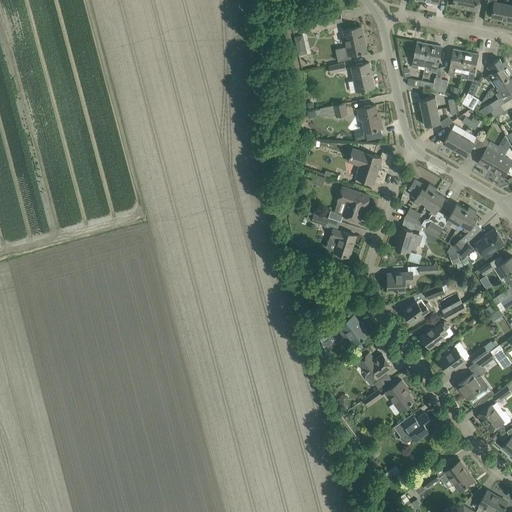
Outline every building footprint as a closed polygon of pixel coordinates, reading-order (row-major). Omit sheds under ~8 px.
[(454,0),(453,5),(477,10),(478,0),(454,0)] [(489,0),(495,1),(492,17),(503,19),(503,18),(506,19),(506,20),(511,21),(511,4),(498,2),(497,0),(489,0)] [(324,15),(326,24),(342,20),(341,12),(324,15)] [(343,29),(347,46),(336,48),(338,61),(352,58),(351,54),(367,51),(362,26),(343,29)] [(296,54),(306,54),(305,33),(296,34),(296,54)] [(419,61),(426,63),(430,43),(417,41),(412,66),(418,67),(419,61)] [(426,63),(432,64),(431,70),(437,72),(442,46),(430,43),(426,63)] [(456,69),(462,70),(466,51),(453,48),(448,73),(455,75),(456,69)] [(462,70),(468,71),(467,77),(474,78),(479,53),(466,51),(462,70)] [(492,73),(486,76),(489,82),(491,80),(494,78),(498,84),(511,74),(511,69),(508,62),(506,63),(504,60),(502,61),(500,58),(487,66),(492,73)] [(329,65),(331,73),(347,69),(345,61),(329,65)] [(352,65),(357,90),(374,87),(369,62),(352,65)] [(496,92),(496,93),(499,98),(501,97),(504,102),(511,97),(511,90),(511,74),(498,84),(501,89),(498,91),(496,92)] [(433,89),(439,90),(442,78),(435,77),(433,89)] [(439,90),(446,91),(448,79),(442,78),(439,90)] [(430,81),(428,81),(418,79),(417,86),(429,88),(430,81)] [(468,92),(462,102),(467,105),(473,95),(468,92)] [(420,99),(423,112),(438,109),(435,95),(420,99)] [(467,105),(474,109),(480,98),(473,95),(467,105)] [(320,108),(322,115),(328,114),(328,117),(336,115),(337,117),(347,114),(345,102),(320,108)] [(491,110),(494,108),(491,103),(481,109),(484,115),(491,110)] [(358,108),(360,117),(363,117),(365,131),(383,127),(381,117),(379,117),(376,104),(358,108)] [(457,110),(462,109),(461,104),(456,105),(450,106),(451,113),(457,112),(457,110)] [(491,110),(495,117),(506,111),(501,104),(494,108),(491,110)] [(423,112),(426,125),(441,122),(438,109),(423,112)] [(462,121),(468,125),(471,120),(465,116),(462,121)] [(468,125),(475,129),(478,124),(471,120),(468,125)] [(443,142),(455,149),(463,135),(451,128),(443,142)] [(358,132),(357,136),(358,139),(366,138),(365,131),(358,132)] [(478,162),(490,169),(508,139),(505,134),(495,150),(487,146),(489,142),(483,139),(475,152),(482,155),(478,162)] [(470,149),(475,152),(483,139),(478,136),(474,142),(463,135),(455,149),(467,156),(470,149)] [(490,169),(503,177),(511,161),(511,159),(504,155),(511,144),(508,139),(490,169)] [(382,157),(363,151),(353,148),(349,161),(360,164),(356,177),(374,182),(382,157)] [(414,200),(419,203),(421,200),(427,203),(435,190),(437,187),(429,182),(427,186),(424,184),(415,178),(409,187),(413,190),(411,193),(412,195),(416,197),(414,200)] [(329,217),(341,221),(343,214),(360,219),(364,207),(365,208),(370,195),(342,186),(338,199),(335,211),(331,210),(329,217)] [(435,190),(427,203),(426,204),(432,207),(429,213),(434,216),(446,196),(435,190)] [(453,221),(459,224),(467,209),(457,203),(445,222),(451,225),(453,221)] [(459,224),(460,222),(465,225),(463,230),(467,232),(468,233),(471,228),(478,216),(478,215),(477,216),(474,215),(477,210),(469,206),(467,209),(459,224)] [(416,223),(417,221),(421,213),(410,207),(405,217),(416,223)] [(307,219),(326,225),(329,217),(314,212),(314,213),(309,212),(307,219)] [(431,219),(425,228),(432,232),(437,223),(431,219)] [(438,236),(425,228),(416,223),(414,227),(420,229),(425,230),(425,231),(427,236),(426,239),(435,241),(438,236)] [(432,232),(438,236),(443,226),(437,223),(432,232)] [(402,226),(396,248),(406,251),(406,249),(411,251),(412,247),(416,248),(417,244),(420,244),(423,235),(416,233),(416,232),(412,231),(413,230),(402,226)] [(356,235),(347,232),(341,230),(341,231),(333,228),(331,235),(338,237),(334,251),(350,256),(356,235)] [(467,232),(467,233),(471,238),(477,233),(471,228),(468,233),(467,232)] [(488,234),(476,242),(486,257),(491,254),(490,253),(505,243),(495,228),(487,233),(488,234)] [(460,239),(453,246),(458,251),(464,244),(460,239)] [(458,252),(461,259),(464,256),(464,257),(474,247),(473,247),(468,241),(465,243),(464,244),(458,251),(458,252)] [(451,244),(447,251),(449,252),(451,253),(454,263),(457,263),(462,262),(461,259),(458,252),(458,251),(453,246),(451,244)] [(408,259),(419,262),(421,253),(410,250),(408,259)] [(511,255),(493,267),(500,278),(505,274),(511,269),(511,255)] [(480,267),(484,273),(494,266),(490,260),(480,267)] [(439,272),(438,264),(420,265),(420,273),(439,272)] [(396,272),(396,274),(388,274),(389,290),(406,290),(405,281),(413,281),(413,271),(396,272)] [(481,278),(486,286),(491,283),(486,275),(481,278)] [(425,290),(428,299),(445,292),(441,283),(425,290)] [(493,298),(497,304),(501,301),(511,294),(508,288),(493,298)] [(511,293),(511,294),(501,301),(504,306),(506,308),(511,304),(511,293)] [(489,297),(484,301),(488,307),(493,303),(489,297)] [(403,310),(413,324),(431,311),(430,310),(433,308),(428,300),(424,303),(421,298),(403,310)] [(444,312),(448,319),(467,309),(463,302),(444,312)] [(495,312),(489,316),(493,321),(499,318),(495,312)] [(342,315),(320,332),(325,353),(339,343),(330,331),(337,327),(345,339),(342,342),(347,349),(362,338),(363,339),(365,338),(364,337),(369,334),(354,314),(346,320),(342,315)] [(434,328),(433,327),(421,335),(430,347),(436,342),(438,344),(454,333),(445,320),(434,328)] [(470,355),(475,362),(478,360),(499,344),(496,339),(493,341),(491,340),(470,355)] [(364,346),(360,341),(355,344),(359,350),(364,346)] [(478,360),(482,366),(484,365),(495,357),(499,354),(502,359),(508,354),(500,344),(499,344),(478,360)] [(440,360),(438,362),(442,367),(444,366),(444,367),(448,371),(455,366),(456,368),(466,360),(465,359),(468,357),(468,354),(466,350),(461,353),(456,346),(451,350),(450,348),(443,353),(444,355),(439,359),(440,360)] [(359,360),(368,373),(366,375),(366,377),(371,384),(373,384),(379,380),(377,378),(392,366),(383,353),(375,359),(369,352),(359,360)] [(482,366),(457,384),(467,398),(469,397),(475,405),(492,393),(479,376),(487,370),(484,365),(482,366)] [(386,391),(401,410),(414,400),(406,388),(407,387),(402,379),(386,391)] [(494,394),(499,401),(511,390),(511,380),(511,381),(494,394)] [(362,404),(365,402),(368,405),(383,395),(378,388),(360,401),(362,404)] [(340,397),(339,407),(348,408),(349,398),(340,397)] [(498,414),(491,404),(479,414),(491,430),(504,421),(506,424),(510,420),(511,417),(506,411),(503,410),(498,414)] [(394,426),(400,434),(401,433),(412,435),(416,441),(430,430),(427,426),(431,424),(428,421),(430,419),(425,412),(410,423),(406,417),(394,426)] [(511,453),(511,431),(509,429),(507,430),(509,433),(503,440),(506,443),(503,446),(510,453),(510,452),(511,453)] [(446,470),(459,489),(474,478),(460,460),(446,470)] [(396,464),(383,474),(388,480),(396,474),(401,470),(396,464)] [(413,486),(419,493),(441,477),(435,470),(413,486)] [(479,503),(493,511),(501,511),(508,501),(487,489),(479,503)]
